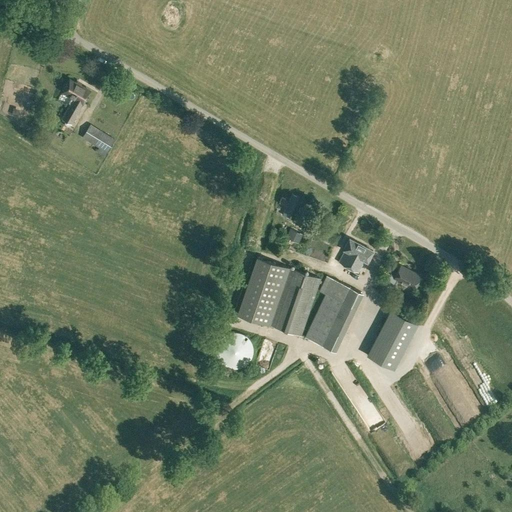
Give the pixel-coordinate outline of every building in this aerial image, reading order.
[(62,117),(71,122),(90,90),(70,78),(62,90),(74,97),(62,117)] [(96,151),(103,156),(114,138),(90,123),(82,136),(99,147),(96,151)] [(292,194),(282,216),(289,219),(299,197),(292,194)] [(293,221),(304,226),(310,211),(300,206),(293,221)] [(286,236),(299,242),(302,233),(290,228),(286,236)] [(339,261),(358,271),(364,259),(367,261),(373,250),(349,237),(343,248),(345,249),(339,261)] [(236,313),(301,335),(321,277),(288,266),(256,255),(236,313)] [(398,281),(413,289),(420,275),(400,264),(396,272),(389,269),(383,281),(395,287),(398,281)] [(304,336),(335,350),(356,307),(363,292),(325,274),(318,290),(324,294),(304,336)] [(391,310),(367,355),(394,369),(417,324),(412,321),(391,310)] [(217,347),(216,349),(216,350),(217,352),(217,353),(217,355),(218,356),(218,358),(219,359),(220,361),(221,362),(222,363),(223,364),(224,365),(226,366),(227,367),(229,367),(230,368),(232,368),(233,368),(235,368),(237,368),(238,368),(240,368),(241,367),(243,366),(244,366),(245,365),(247,364),(248,363),(249,362),(250,360),(251,359),(251,358),(252,356),(252,355),(253,353),(253,351),(253,350),(253,348),(253,347),(252,345),(252,344),(251,342),(251,341),(250,339),(249,338),(248,337),(246,336),(245,335),(244,334),(242,333),(241,333),(239,332),(238,332),(236,332),(235,332),(233,332),(231,332),(230,332),(228,333),(227,333),(225,334),(224,335),(223,336),(222,337),(221,338),(220,340),(219,341),(218,342),(217,344),(217,345),(217,347)] [(409,496),(418,507),(419,496),(409,496)]
